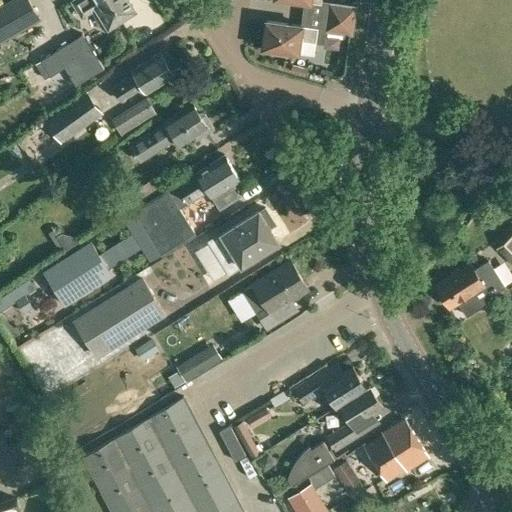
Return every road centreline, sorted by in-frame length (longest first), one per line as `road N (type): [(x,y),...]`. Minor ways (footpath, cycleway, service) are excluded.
road 1 (secondary): [(505,501),(379,274),(361,211),(367,110)]
road 2 (unclassified): [(511,152),(367,110)]
road 3 (residential): [(245,81),(367,110)]
